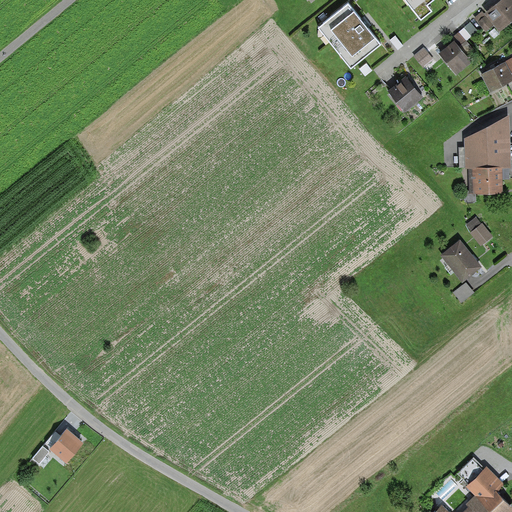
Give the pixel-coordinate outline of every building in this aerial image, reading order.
[(431,0),(405,0),(419,17),(430,9),(426,4),(431,0)] [(511,0),(498,0),(484,10),(501,33),(511,25),(511,0)] [(379,44),(348,3),(318,26),(349,67),(379,44)] [(472,24),(461,32),(468,41),(479,33),(472,24)] [(456,40),(439,52),(457,77),(474,65),(456,40)] [(415,57),(429,72),(439,63),(425,47),(415,57)] [(511,77),(502,59),(480,72),(492,93),(511,82),(511,77)] [(409,74),(391,89),(408,112),(427,97),(409,74)] [(508,116),(462,141),(463,170),(470,170),(470,196),(502,195),(501,168),(510,167),(508,116)] [(467,225),(481,247),(494,239),(480,216),(467,225)] [(459,239),(443,251),(462,277),(478,265),(459,239)] [(463,303),(476,293),(468,282),(455,292),(463,303)] [(71,429),(54,447),(68,459),(84,439),(71,429)] [(44,446),(35,456),(41,461),(50,450),(44,446)] [(498,482),(484,468),(467,484),(480,497),(464,511),(447,511),(442,506),(436,511),(504,511),(507,509),(489,491),(498,482)]
